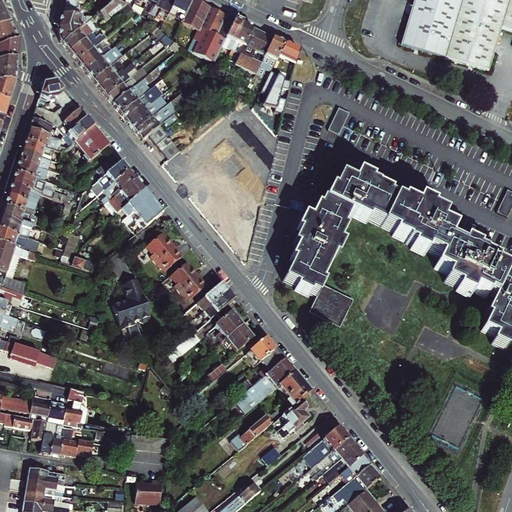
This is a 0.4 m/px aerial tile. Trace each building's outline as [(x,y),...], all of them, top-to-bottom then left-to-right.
[(84,2),(76,0),(62,0),(60,7),(73,11),(79,12),(80,8),(83,8),(84,2)] [(147,0),(136,0),(134,5),(139,8),(139,10),(142,12),(147,0)] [(176,0),(175,0),(158,0),(151,15),(157,18),(153,25),(162,29),(174,3),(175,2),(176,0)] [(511,0),(419,0),(404,49),(492,76),(505,32),(511,34),(511,0)] [(0,6),(0,30),(13,26),(2,6),(0,6)] [(73,11),(60,7),(52,37),(55,50),(57,53),(85,29),(89,25),(69,24),(73,11)] [(189,7),(178,30),(195,38),(186,58),(210,69),(214,61),(219,49),(221,46),(211,41),(221,22),(189,7)] [(93,22),(100,31),(114,19),(121,13),(121,12),(120,12),(110,9),(109,9),(93,22)] [(121,13),(114,19),(122,29),(130,23),(121,13)] [(221,46),(230,26),(221,22),(211,41),(221,46)] [(134,23),(129,28),(133,32),(138,27),(134,23)] [(0,49),(22,44),(13,26),(0,30),(0,49)] [(225,62),(240,31),(230,26),(221,46),(219,49),(225,51),(221,60),(225,62)] [(57,53),(64,61),(85,43),(92,37),(85,29),(57,53)] [(249,35),(240,31),(225,62),(229,64),(233,55),(238,58),(249,35)] [(249,35),(238,58),(232,70),(231,72),(251,82),(255,74),(269,45),(249,35)] [(85,43),(64,61),(72,71),(98,50),(101,47),(98,44),(96,46),(95,44),(90,48),(85,43)] [(171,50),(162,43),(152,52),(155,55),(162,50),(165,54),(167,52),(171,50)] [(0,65),(21,63),(22,45),(22,44),(0,49),(0,65)] [(273,63),(280,50),(269,45),(255,74),(258,76),(260,73),(264,75),(268,66),(271,67),(273,63)] [(72,71),(81,81),(96,68),(102,63),(106,59),(98,50),(72,71)] [(179,56),(171,50),(167,52),(174,60),(179,56)] [(290,71),(294,57),(280,50),(273,63),(290,71)] [(96,68),(81,81),(89,91),(115,69),(127,58),(123,54),(117,59),(116,58),(105,67),(102,63),(96,68)] [(219,64),(214,61),(210,69),(209,70),(215,73),(219,64)] [(0,65),(0,75),(19,74),(21,63),(0,65)] [(122,77),(115,69),(89,91),(96,99),(122,77)] [(122,77),(96,99),(102,106),(137,77),(131,70),(122,77)] [(204,78),(200,73),(195,77),(199,82),(204,78)] [(0,86),(19,86),(19,74),(0,75),(0,86)] [(102,106),(108,114),(147,82),(141,74),(137,77),(102,106)] [(279,86),(265,79),(256,100),(263,103),(258,111),(271,115),(270,119),(279,121),(282,106),(275,105),(277,95),(285,96),(286,89),(279,87),(279,86)] [(115,123),(148,95),(145,92),(151,86),(147,82),(108,114),(115,123)] [(19,86),(0,86),(0,101),(12,106),(19,86)] [(51,90),(44,113),(58,117),(64,112),(69,116),(77,109),(62,89),(51,90)] [(153,91),(148,95),(115,123),(122,131),(158,102),(160,100),(153,91)] [(143,143),(157,161),(168,151),(160,140),(174,129),(168,122),(169,114),(189,99),(186,95),(165,111),(129,139),(137,148),(143,143)] [(0,128),(4,130),(12,106),(0,101),(0,128)] [(129,139),(165,111),(158,102),(122,131),(129,139)] [(339,110),(328,105),(316,127),(327,133),(339,110)] [(62,122),(65,134),(84,117),(81,112),(77,109),(69,116),(62,122)] [(337,136),(342,139),(352,116),(347,114),(337,136)] [(62,122),(43,116),(40,126),(65,133),(65,134),(62,122)] [(219,165),(256,135),(239,116),(203,146),(219,165)] [(59,144),(67,147),(92,126),(84,117),(65,134),(65,133),(59,144)] [(36,136),(33,147),(59,157),(70,161),(73,158),(64,155),(67,148),(68,147),(76,156),(80,153),(99,136),(92,126),(67,147),(59,144),(36,136)] [(40,126),(36,136),(59,144),(65,133),(40,126)] [(114,154),(99,136),(80,153),(90,164),(95,170),(114,154)] [(33,147),(29,158),(56,168),(59,157),(33,147)] [(164,168),(175,159),(168,151),(157,161),(164,168)] [(29,158),(26,168),(52,178),(56,168),(29,158)] [(173,179),(184,169),(175,159),(164,168),(173,179)] [(81,182),(85,179),(72,163),(67,177),(81,182)] [(128,170),(122,163),(102,179),(109,187),(128,170)] [(26,168),(22,180),(49,189),(52,178),(26,168)] [(128,170),(109,187),(97,197),(104,206),(110,201),(135,180),(128,170)] [(199,186),(211,202),(231,187),(219,171),(199,186)] [(315,302),(321,291),(322,289),(319,287),(333,261),(336,263),(343,249),(337,246),(344,233),(342,232),(349,219),(365,228),(367,225),(394,240),(392,243),(405,250),(404,251),(411,255),(410,256),(423,263),(425,259),(438,266),(432,277),(445,284),(441,292),(454,299),(453,301),(466,308),(470,300),(483,307),(485,305),(491,308),(482,326),(484,328),(477,341),(491,348),(487,354),(501,362),(508,350),(511,351),(511,349),(511,289),(504,285),(505,283),(492,275),(493,273),(480,265),(480,264),(474,261),(475,258),(462,251),(459,257),(452,253),(450,251),(446,250),(453,238),(440,231),(444,224),(442,223),(431,217),(432,215),(431,214),(418,207),(414,214),(402,207),(400,209),(388,203),(389,201),(376,194),(377,193),(370,189),(372,186),(371,186),(358,179),(353,188),(340,181),(333,195),(330,193),(323,206),(322,205),(318,211),(315,210),(309,222),(305,220),(304,219),(297,233),(299,235),(297,239),(292,248),(296,249),(293,255),(289,263),(292,265),(281,284),(295,291),(293,294),(307,301),(308,299),(315,302)] [(49,189),(22,180),(18,192),(47,202),(72,211),(73,211),(76,205),(59,199),(60,194),(49,189)] [(112,213),(142,188),(139,185),(135,180),(110,201),(113,204),(108,209),(112,213)] [(151,199),(142,188),(112,213),(120,223),(128,217),(132,213),(151,199)] [(511,206),(511,193),(506,191),(495,213),(506,218),(511,206)] [(43,213),(47,202),(18,192),(14,202),(43,213)] [(157,207),(151,199),(132,213),(137,219),(140,222),(157,207)] [(14,202),(11,213),(40,223),(43,213),(14,202)] [(145,229),(163,214),(157,207),(140,222),(144,227),(145,229)] [(72,211),(68,222),(74,224),(78,213),(73,211),(72,211)] [(11,213),(7,224),(37,234),(40,235),(43,224),(40,223),(11,213)] [(132,213),(128,217),(135,225),(137,224),(135,221),(137,219),(132,213)] [(169,222),(163,214),(145,229),(142,231),(141,233),(147,240),(169,222)] [(37,234),(7,224),(4,236),(33,246),(37,234)] [(82,224),(76,243),(89,232),(82,224)] [(4,236),(0,246),(0,247),(43,262),(47,250),(33,246),(4,236)] [(68,263),(67,271),(78,275),(80,268),(87,247),(76,243),(75,247),(71,259),(68,263)] [(75,247),(65,244),(61,255),(64,256),(71,259),(75,247)] [(169,277),(171,281),(190,266),(174,248),(173,249),(170,245),(154,258),(160,265),(158,267),(167,279),(169,277)] [(42,272),(45,263),(43,262),(0,247),(0,293),(10,297),(18,299),(26,302),(30,303),(33,292),(18,287),(25,266),(42,272)] [(64,256),(60,268),(67,271),(68,263),(71,259),(64,256)] [(80,268),(78,275),(98,282),(103,276),(106,274),(82,266),(80,268)] [(192,306),(196,310),(214,295),(198,277),(197,278),(193,272),(177,286),(184,294),(182,296),(191,307),(192,306)] [(143,289),(128,294),(134,310),(118,315),(127,340),(133,338),(137,349),(143,351),(147,350),(142,335),(140,331),(147,329),(147,331),(150,332),(155,330),(156,325),(143,289)] [(351,308),(321,291),(315,302),(306,318),(315,323),(337,335),(351,308)] [(10,297),(0,293),(0,306),(1,307),(14,311),(22,314),(26,302),(18,299),(10,297)] [(233,301),(227,294),(205,312),(202,314),(206,319),(201,324),(203,326),(208,322),(211,319),(213,317),(216,315),(233,301)] [(233,301),(216,315),(213,317),(211,319),(208,322),(214,330),(217,327),(222,323),(239,309),(233,301)] [(0,328),(12,332),(20,335),(23,327),(0,319),(0,328)] [(228,330),(222,323),(217,327),(214,330),(204,338),(198,343),(175,362),(180,368),(209,344),(220,336),(227,344),(229,347),(227,349),(229,351),(247,335),(237,322),(228,330)] [(101,341),(105,329),(98,327),(95,339),(101,341)] [(0,328),(0,332),(10,336),(12,332),(0,328)] [(172,364),(199,342),(192,334),(165,356),(172,364)] [(257,347),(247,335),(229,351),(230,353),(232,351),(235,354),(241,361),(257,347)] [(0,353),(10,357),(12,353),(18,355),(15,362),(17,363),(16,366),(40,374),(41,369),(59,374),(61,366),(0,345),(0,353)] [(271,348),(244,371),(254,383),(267,372),(281,361),(271,348)] [(275,382),(290,371),(281,361),(267,372),(275,382)] [(210,383),(218,393),(233,380),(226,371),(210,383)] [(300,383),(290,371),(275,382),(257,396),(235,414),(233,415),(235,419),(240,415),(247,424),(268,408),(264,405),(276,395),(279,399),(282,397),(300,383)] [(316,403),(300,383),(282,397),(298,417),(303,412),(316,403)] [(174,387),(170,391),(173,395),(178,392),(174,387)] [(235,414),(257,396),(252,390),(240,400),(242,403),(232,410),(235,414)] [(182,397),(178,392),(173,395),(177,401),(182,397)] [(268,408),(279,399),(276,395),(264,405),(268,408)] [(85,414),(88,401),(74,397),(71,408),(77,410),(75,415),(88,417),(85,414)] [(21,408),(7,405),(4,420),(18,423),(21,408)] [(32,427),(36,411),(21,408),(18,423),(32,427)] [(40,428),(50,431),(53,431),(53,428),(51,428),(54,415),(36,411),(32,427),(37,427),(40,428)] [(298,417),(287,426),(292,432),(286,437),(290,443),(292,445),(298,440),(300,442),(308,436),(306,434),(312,429),(310,427),(308,424),(311,421),(311,417),(307,413),(303,412),(298,417)] [(236,451),(270,423),(262,414),(228,442),(236,451)] [(88,417),(75,415),(75,419),(54,415),(51,428),(53,428),(53,431),(58,432),(61,433),(70,434),(77,435),(85,436),(86,434),(87,434),(90,420),(88,417)] [(4,420),(1,419),(0,422),(0,430),(9,432),(8,433),(16,435),(18,423),(4,420)] [(37,427),(32,427),(18,423),(16,435),(31,438),(35,439),(35,435),(37,427)] [(250,454),(273,436),(276,434),(268,425),(244,446),(250,454)] [(36,446),(46,449),(48,442),(50,433),(50,431),(40,428),(37,427),(35,435),(38,436),(36,446)] [(46,449),(44,460),(53,463),(57,445),(58,445),(60,436),(50,433),(48,442),(46,449)] [(57,445),(53,463),(63,464),(64,462),(66,448),(75,450),(75,448),(76,445),(77,438),(77,437),(73,437),(73,438),(69,437),(60,436),(58,445),(57,445)] [(318,459),(337,443),(332,437),(311,453),(317,460),(318,459)] [(344,437),(337,443),(318,459),(325,467),(322,469),(325,472),(329,469),(354,449),(344,437)] [(109,442),(102,441),(100,448),(107,450),(109,442)] [(128,443),(126,456),(133,458),(135,443),(128,443)] [(171,449),(136,444),(134,456),(170,461),(171,449)] [(66,448),(64,462),(79,465),(80,463),(94,466),(97,452),(94,452),(82,449),(82,452),(75,450),(66,448)] [(272,449),(260,458),(266,465),(278,456),(272,449)] [(354,449),(329,469),(336,478),(361,458),(354,449)] [(272,477),(292,460),(286,452),(266,469),(272,477)] [(126,456),(120,455),(119,465),(131,467),(133,458),(126,456)] [(369,466),(361,458),(336,478),(339,480),(341,478),(346,484),(369,466)] [(376,475),(369,466),(346,484),(344,486),(346,489),(348,487),(351,489),(357,484),(360,488),(376,475)] [(329,478),(325,472),(317,479),(321,484),(329,478)] [(362,491),(370,501),(386,487),(385,486),(376,475),(360,488),(357,490),(359,493),(362,491)] [(34,476),(32,487),(61,492),(67,493),(69,483),(63,482),(34,476)] [(357,484),(351,489),(353,493),(357,490),(360,488),(357,484)] [(32,487),(30,499),(59,504),(64,504),(65,504),(68,505),(70,494),(69,493),(67,493),(61,492),(32,487)] [(140,493),(138,511),(163,511),(165,491),(156,490),(156,494),(140,493)] [(252,511),(264,502),(258,494),(236,511),(252,511)] [(63,509),(64,504),(59,504),(30,499),(28,510),(42,511),(72,511),(63,509)] [(221,511),(212,500),(196,511),(221,511)] [(120,501),(119,509),(127,510),(128,502),(120,501)] [(379,511),(370,501),(355,511),(379,511)]
